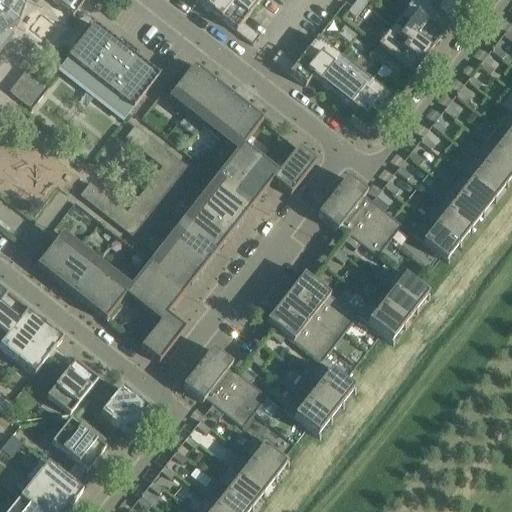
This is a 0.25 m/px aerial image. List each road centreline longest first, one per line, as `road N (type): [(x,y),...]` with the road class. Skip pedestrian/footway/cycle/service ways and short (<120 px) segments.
road 1 (residential): [(343,153),(156,394)]
road 2 (residential): [(511,3),(387,161),(359,166),(343,153)]
road 3 (residential): [(343,153),(146,0)]
road 4 (residential): [(0,271),(156,394)]
road 5 (residential): [(156,394),(176,420),(172,435),(111,511)]
